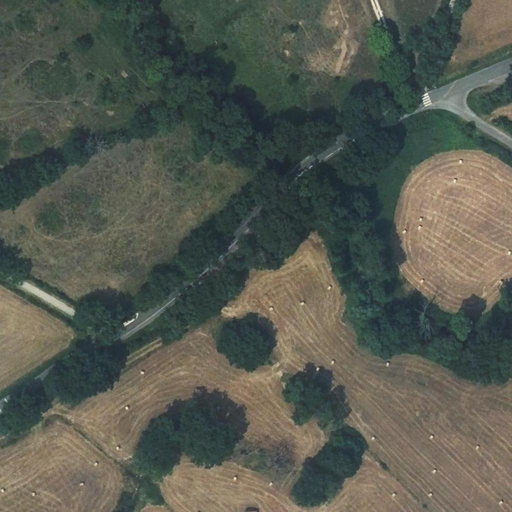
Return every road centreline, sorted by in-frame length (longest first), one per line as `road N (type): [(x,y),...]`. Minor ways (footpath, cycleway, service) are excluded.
road 1 (unclassified): [(0,407),(183,286),(334,142),(446,91)]
road 2 (track): [(109,337),(0,273)]
